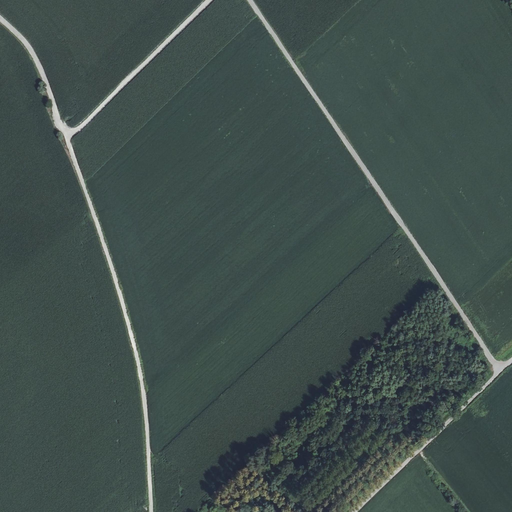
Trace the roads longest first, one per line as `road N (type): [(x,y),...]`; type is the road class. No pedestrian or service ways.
road 1 (track): [(249,0),(501,369),(511,359)]
road 2 (track): [(151,511),(139,367),(65,134)]
road 3 (track): [(0,18),(30,50),(65,134),(209,0)]
road 4 (track): [(501,369),(353,511)]
